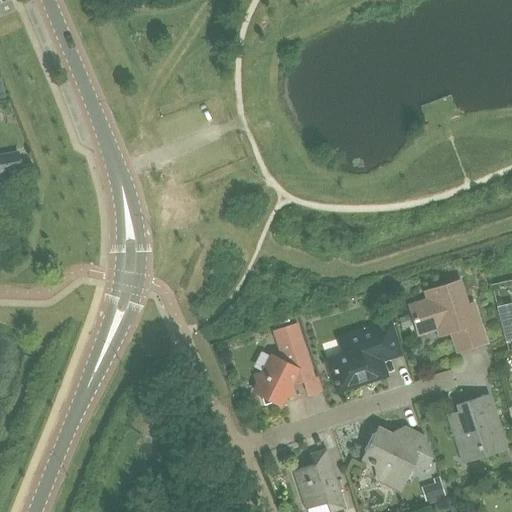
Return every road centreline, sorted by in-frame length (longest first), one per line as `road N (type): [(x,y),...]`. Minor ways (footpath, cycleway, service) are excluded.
road 1 (tertiary): [(38,511),(125,309),(133,250),(122,176),(48,0)]
road 2 (residential): [(234,452),(476,380)]
